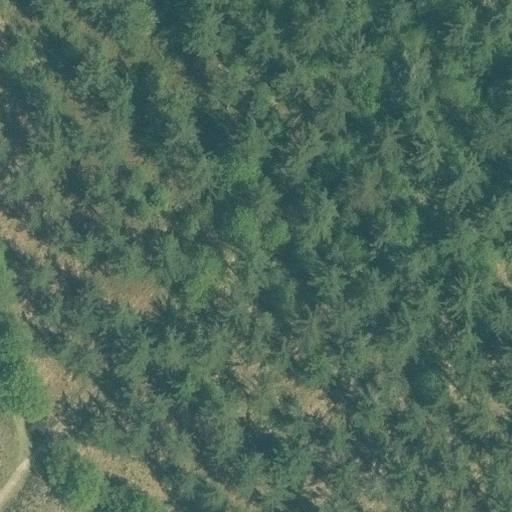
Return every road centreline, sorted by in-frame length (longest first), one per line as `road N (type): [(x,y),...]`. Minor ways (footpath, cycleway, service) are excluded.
road 1 (track): [(27,473),(395,0)]
road 2 (track): [(0,348),(27,473),(0,504)]
